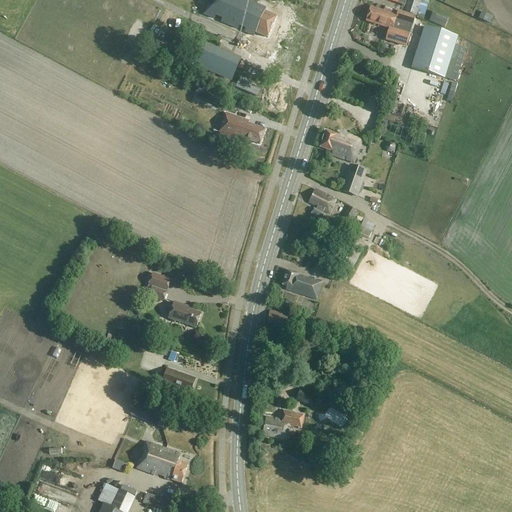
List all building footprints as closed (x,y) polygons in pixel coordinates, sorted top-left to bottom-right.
[(208,6),(204,15),(214,19),(216,16),(222,19),(221,23),(237,30),(239,26),(245,29),(245,33),(257,5),(244,0),(215,0),(212,8),(208,6)] [(404,13),(415,16),(424,20),(429,2),(423,0),(407,0),(406,6),(404,13)] [(257,5),(245,33),(253,37),(255,33),(267,39),(276,17),(264,12),(265,9),(257,5)] [(371,8),(366,22),(389,30),(386,38),(407,45),(415,18),(398,12),(397,14),(384,10),(383,12),(371,8)] [(431,18),(429,21),(441,27),(445,28),(446,24),(431,18)] [(455,47),(457,39),(424,29),(411,70),(444,80),(444,79),(455,83),(465,50),(455,47)] [(197,44),(190,63),(232,80),(239,62),(197,44)] [(194,95),(215,106),(220,97),(199,86),(194,95)] [(414,110),(418,115),(425,110),(420,104),(414,110)] [(248,122),(234,117),(225,113),(218,134),(247,144),(248,142),(259,145),(264,131),(247,124),(248,122)] [(325,132),(319,148),(333,153),(331,157),(353,164),(361,141),(338,133),(337,136),(325,132)] [(349,167),(340,191),(357,197),(365,173),(349,167)] [(315,191),(309,204),(317,208),(316,211),(313,210),(310,216),(323,222),(326,216),(322,214),(323,212),(329,215),(336,202),(315,191)] [(348,227),(357,212),(348,209),(339,223),(348,227)] [(367,242),(370,233),(376,221),(366,216),(362,224),(358,222),(355,226),(354,225),(350,233),(367,242)] [(362,252),(343,242),(332,262),(352,272),(362,252)] [(286,271),(281,285),(285,287),(284,290),(315,301),(321,284),(303,278),(303,280),(297,278),(298,275),(286,271)] [(163,302),(164,302),(171,280),(153,274),(145,295),(148,296),(147,297),(163,302)] [(173,303),(167,320),(195,329),(200,314),(183,308),(183,306),(173,303)] [(269,312),(267,324),(270,325),(270,329),(277,330),(277,328),(279,328),(279,330),(290,331),(293,315),(269,312)] [(61,335),(56,343),(83,357),(88,348),(61,335)] [(146,351),(156,354),(159,344),(150,340),(146,351)] [(166,370),(161,384),(179,391),(180,389),(190,393),(195,380),(166,370)] [(302,388),(310,387),(309,379),(301,380),(302,388)] [(300,391),(295,401),(312,410),(317,399),(323,402),(327,397),(320,393),(319,394),(311,391),(309,395),(300,391)] [(262,433),(289,439),(290,427),(301,429),(303,416),(294,415),(294,414),(282,412),(280,422),(265,419),(262,433)] [(160,418),(150,413),(146,424),(156,428),(160,418)] [(138,461),(135,469),(156,477),(158,474),(164,476),(163,479),(180,486),(187,466),(177,462),(179,456),(145,443),(142,451),(145,455),(143,460),(138,461)] [(125,457),(123,464),(131,467),(134,460),(125,457)] [(80,467),(82,460),(74,458),(72,464),(80,467)] [(43,491),(77,503),(78,498),(82,499),(84,494),(86,495),(92,475),(72,468),(69,477),(63,475),(65,471),(54,467),(51,477),(48,476),(43,491)] [(117,490),(107,511),(128,511),(135,498),(117,490)] [(165,511),(168,502),(145,495),(142,505),(164,511),(165,511)]
